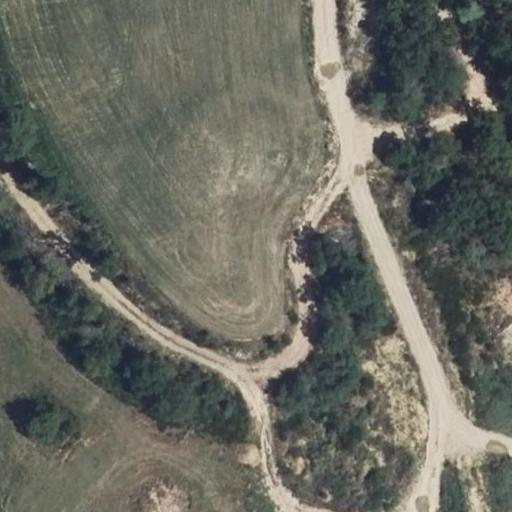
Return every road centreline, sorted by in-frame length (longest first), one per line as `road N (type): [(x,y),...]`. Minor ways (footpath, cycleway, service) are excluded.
road 1 (track): [(0,163),(48,236),(163,339),(227,364),(270,369),(293,363),(312,332),(298,253),(353,163),(468,123),(495,84)]
road 2 (track): [(325,0),(328,61),(353,163),(459,434),(511,454)]
road 3 (track): [(445,0),(511,118)]
